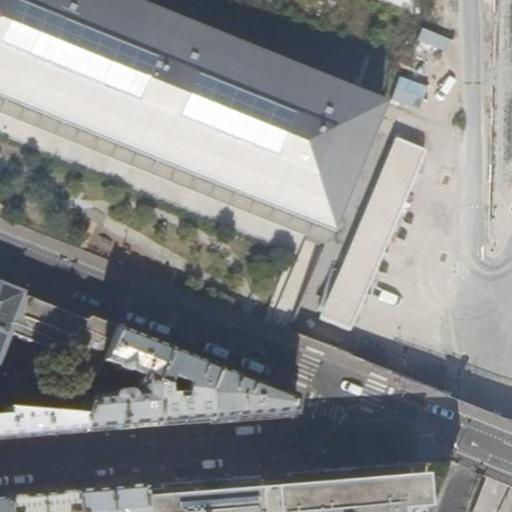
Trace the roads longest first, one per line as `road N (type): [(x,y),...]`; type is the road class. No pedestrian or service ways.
road 1 (residential): [(0,469),(286,445),(313,429),(332,384)]
road 2 (residential): [(332,384),(0,252)]
road 3 (residential): [(511,455),(332,384)]
